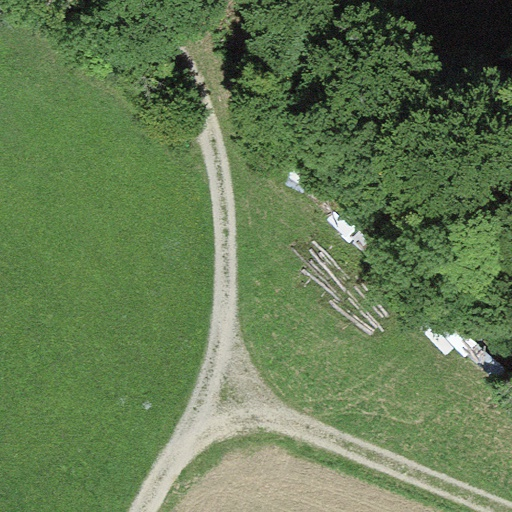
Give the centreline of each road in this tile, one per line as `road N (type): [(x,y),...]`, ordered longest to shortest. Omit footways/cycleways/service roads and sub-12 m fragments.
road 1 (track): [(215,392),(229,295),(225,207),(205,111),(176,51),(136,0)]
road 2 (track): [(511,511),(215,392)]
road 3 (track): [(144,511),(215,392)]
